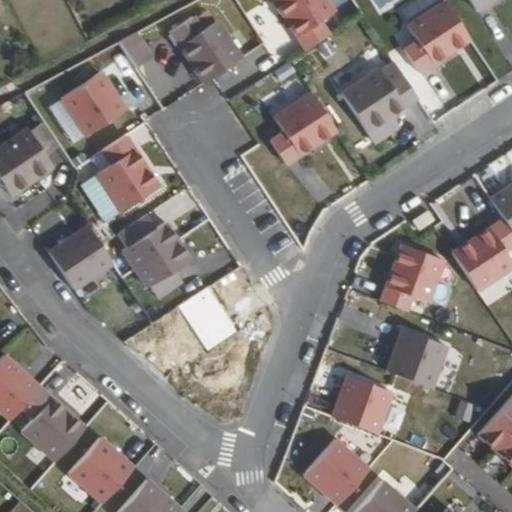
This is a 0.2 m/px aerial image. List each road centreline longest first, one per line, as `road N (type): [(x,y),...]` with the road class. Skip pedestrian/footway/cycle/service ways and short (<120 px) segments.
road 1 (residential): [(0,236),(64,328),(231,453),(249,475)]
road 2 (residential): [(303,330),(337,231),(511,118)]
road 3 (residential): [(196,123),(198,156),(303,330)]
road 4 (residential): [(249,475),(303,330)]
